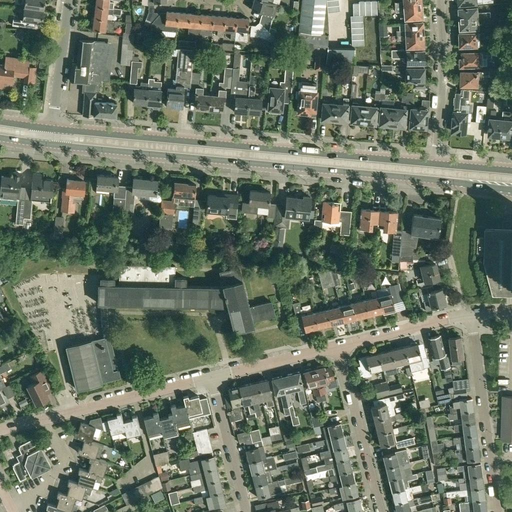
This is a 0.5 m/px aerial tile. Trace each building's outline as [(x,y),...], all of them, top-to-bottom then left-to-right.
[(43,10),(44,4),(44,0),(24,0),(24,8),(43,10)] [(95,0),(95,7),(113,9),(113,3),(109,3),(108,0),(95,0)] [(148,15),(145,20),(151,23),(158,16),(160,13),(154,13),(153,3),(166,4),(166,0),(146,0),(146,2),(148,2),(148,15)] [(278,5),(272,3),(271,3),(267,2),(261,0),(253,0),(251,10),(262,13),(273,16),(275,16),(278,5)] [(354,63),(355,49),(327,48),(329,34),(327,12),(325,0),(302,0),(298,32),(296,52),(316,53),(324,54),(327,54),(326,62),(354,63)] [(384,0),(378,0),(378,1),(378,9),(386,8),(386,2),(384,0)] [(421,6),(404,7),(395,8),(395,12),(399,11),(400,19),(405,18),(405,19),(422,18),(422,16),(424,16),(423,10),(422,10),(421,6)] [(95,7),(93,19),(106,20),(107,14),(112,15),(112,14),(120,15),(121,10),(113,9),(95,7)] [(43,13),(43,10),(24,8),(22,20),(13,19),(12,25),(33,28),(37,28),(38,23),(42,23),(43,16),(43,13)] [(460,16),(461,20),(491,18),(490,13),(478,14),(477,8),(460,9),(460,11),(459,14),(460,16)] [(176,32),(177,26),(178,13),(166,12),(166,17),(158,16),(151,23),(151,30),(176,32)] [(190,14),(178,13),(177,26),(189,27),(190,14)] [(261,15),(259,23),(270,34),(276,40),(281,36),(274,30),(270,26),(272,18),(273,18),(273,16),(268,14),(262,13),(262,15),(261,15)] [(201,15),(190,14),(189,27),(188,33),(200,34),(200,28),(201,15)] [(200,28),(200,34),(211,35),(212,29),(213,16),(201,15),(200,28)] [(225,17),(213,16),(212,29),(216,29),(215,35),(223,36),(223,33),(224,30),(225,17)] [(225,17),(224,33),(230,34),(230,39),(235,40),(237,18),(225,17)] [(237,18),(235,40),(247,41),(249,19),(237,18)] [(461,24),(460,27),(461,29),(461,30),(479,29),(478,23),(491,22),(491,18),(461,20),(461,24)] [(112,32),(113,26),(117,27),(118,22),(106,20),(93,19),(92,30),(105,32),(105,31),(112,32)] [(251,25),(250,36),(259,37),(266,39),(274,43),(276,40),(270,34),(259,23),(255,26),(251,25)] [(405,23),(406,30),(396,31),(396,36),(403,36),(406,35),(423,35),(423,31),(424,31),(424,24),(422,24),(422,23),(405,23)] [(135,28),(137,42),(145,31),(135,28)] [(478,47),(477,45),(481,45),(481,39),(485,39),(485,33),(460,34),(461,47),(478,47)] [(423,35),(406,35),(406,48),(423,47),(423,45),(424,45),(424,39),(423,39),(423,35)] [(122,39),(120,66),(130,67),(131,61),(131,56),(132,45),(132,40),(122,39)] [(70,81),(85,82),(90,83),(90,82),(100,83),(101,83),(105,42),(79,40),(78,56),(73,56),(72,63),(70,81)] [(511,40),(502,41),(502,48),(511,47),(511,40)] [(211,49),(210,52),(222,53),(222,50),(223,44),(211,43),(211,49)] [(223,44),(222,50),(233,51),(234,44),(223,43),(223,44)] [(511,47),(502,48),(502,55),(511,54),(511,47)] [(157,48),(156,61),(165,61),(166,49),(157,48)] [(179,49),(176,75),(178,75),(177,81),(179,81),(179,85),(176,85),(175,89),(167,88),(166,106),(182,107),(184,82),(190,82),(192,70),(193,50),(179,49)] [(424,56),(424,51),(408,51),(408,50),(391,50),(391,58),(404,58),(404,63),(407,63),(407,64),(424,63),(424,62),(425,61),(425,58),(424,56)] [(463,59),(461,59),(461,66),(483,66),(487,65),(486,59),(486,58),(487,58),(493,58),(493,52),(476,53),(476,52),(469,52),(469,53),(463,53),(463,59)] [(322,71),(324,54),(316,53),(314,70),(322,71)] [(291,95),(294,58),(285,57),(284,65),(285,65),(284,81),(280,81),(279,87),(270,86),(268,109),(270,109),(270,112),(279,113),(279,110),(281,110),(283,94),(291,95)] [(29,60),(27,60),(5,58),(4,66),(0,65),(0,87),(11,89),(13,71),(25,72),(24,82),(34,83),(36,68),(28,67),(29,60)] [(130,67),(129,83),(136,84),(137,67),(141,68),(141,62),(138,62),(131,61),(130,67)] [(337,64),(327,64),(326,73),(336,73),(337,64)] [(425,80),(426,74),(424,74),(424,68),(396,67),(395,72),(402,73),(402,74),(406,74),(406,81),(424,81),(424,80),(425,80)] [(192,70),(190,82),(190,85),(199,86),(200,71),(192,70)] [(496,71),(490,71),(477,71),(477,72),(462,72),(462,78),(461,78),(461,84),(462,84),(462,86),(478,86),(478,80),(484,80),(484,77),(496,77),(496,71)] [(210,94),(209,109),(211,110),(211,111),(216,111),(217,110),(222,111),(222,107),(222,102),(224,103),(226,87),(231,88),(232,76),(224,75),(223,75),(222,83),(219,82),(218,89),(218,95),(210,94)] [(231,88),(230,95),(235,95),(234,104),(234,108),(234,112),(247,113),(248,90),(249,85),(249,82),(238,81),(239,77),(232,76),(231,88)] [(148,77),(148,83),(147,89),(146,104),(152,105),(153,108),(157,108),(158,105),(159,105),(161,81),(153,81),(153,78),(148,77)] [(90,83),(85,82),(83,115),(94,116),(94,114),(97,115),(115,116),(116,103),(102,102),(102,99),(95,99),(96,90),(99,91),(100,83),(90,82),(90,83)] [(298,112),(299,112),(300,112),(300,114),(307,114),(307,113),(314,113),(315,109),(314,109),(317,84),(301,82),(300,92),(298,92),(297,99),(299,99),(298,112)] [(140,83),(140,86),(134,86),(133,99),(133,103),(146,104),(147,89),(148,83),(140,83)] [(249,85),(248,90),(247,113),(260,114),(261,98),(253,98),(254,86),(249,85)] [(202,94),(202,87),(195,87),(194,100),(196,101),(196,108),(202,109),(202,110),(207,110),(208,109),(209,109),(210,94),(202,94)] [(452,116),(452,125),(452,126),(453,126),(452,132),(458,132),(459,134),(463,134),(464,133),(465,133),(467,113),(461,113),(462,105),(465,105),(466,99),(468,99),(469,90),(461,89),(461,94),(456,94),(455,99),(454,98),(454,104),(455,104),(453,116),(452,116)] [(412,93),(407,92),(406,95),(402,95),(401,102),(406,102),(406,103),(412,104),(412,93)] [(495,93),(488,92),(487,107),(493,108),(495,93)] [(335,104),(333,122),(340,122),(341,121),(346,121),(348,98),(343,98),(342,104),(335,104)] [(323,100),(321,115),(321,119),(326,120),(327,121),(333,122),(335,104),(328,103),(329,101),(323,100)] [(429,106),(429,100),(422,100),(421,105),(422,105),(422,109),(411,108),(409,127),(410,127),(410,129),(417,129),(417,127),(425,128),(427,108),(429,106)] [(362,124),(364,106),(357,105),(357,102),(352,102),(350,122),(356,122),(356,124),(362,124)] [(371,106),(364,106),(362,124),(369,125),(369,123),(375,124),(377,104),(372,103),(371,106)] [(379,122),(379,124),(384,125),(385,126),(391,127),(393,108),(393,105),(386,104),(381,104),(379,122)] [(486,106),(477,105),(476,121),(485,122),(486,106)] [(400,109),(393,108),(391,127),(398,127),(399,126),(404,127),(404,125),(406,106),(400,106),(400,109)] [(489,132),(488,136),(494,136),(494,137),(500,138),(500,137),(502,119),(495,119),(496,110),(491,110),(489,132)] [(503,111),(502,119),(500,137),(502,137),(503,138),(506,138),(507,137),(511,137),(511,111),(510,111),(510,112),(503,111)] [(18,199),(20,180),(21,174),(13,173),(12,177),(1,176),(1,182),(0,188),(0,197),(17,199),(15,224),(21,225),(22,218),(24,199),(18,199)] [(117,185),(118,181),(118,177),(113,176),(114,174),(111,174),(110,176),(97,175),(96,188),(114,190),(112,212),(124,213),(124,206),(126,186),(117,185)] [(31,200),(24,199),(22,218),(30,219),(31,201),(50,202),(52,181),(40,179),(41,176),(33,175),(32,181),(31,200)] [(132,187),(126,186),(124,206),(124,213),(133,214),(135,192),(150,194),(149,200),(150,201),(161,202),(161,201),(162,192),(157,191),(157,189),(156,189),(156,184),(157,180),(133,178),(132,187)] [(83,194),(84,188),(85,182),(68,180),(68,179),(67,179),(66,189),(64,189),(64,188),(62,211),(72,212),(73,203),(70,203),(71,192),(83,194)] [(161,202),(158,227),(172,229),(174,203),(178,203),(178,198),(194,199),(195,199),(195,188),(196,184),(187,184),(187,183),(174,182),(174,186),(173,198),(172,202),(171,202),(161,201),(161,202)] [(267,216),(274,217),(275,204),(269,203),(270,196),(270,192),(249,190),(249,194),(248,203),(242,202),(241,211),(257,213),(257,205),(268,206),(267,216)] [(208,195),(207,199),(206,211),(226,212),(226,218),(236,219),(238,195),(225,194),(225,197),(208,195)] [(285,205),(275,204),(274,217),(273,226),(287,227),(289,216),(308,218),(310,201),(310,197),(303,196),(303,198),(286,196),(285,205)] [(338,212),(338,210),(339,202),(324,201),(324,199),(324,198),(322,223),(322,220),(341,222),(340,234),(349,234),(351,213),(338,212)] [(201,200),(194,199),(192,224),(199,224),(201,200)] [(372,222),(378,222),(379,207),(373,206),(372,209),(361,208),(359,228),(371,229),(372,222)] [(379,207),(378,222),(384,223),(383,230),(389,230),(394,231),(392,254),(391,261),(398,262),(399,255),(401,232),(401,230),(395,230),(396,220),(397,215),(397,211),(386,210),(386,207),(379,207)] [(410,233),(401,232),(399,255),(412,254),(416,235),(437,238),(440,218),(413,214),(410,233)] [(63,218),(55,218),(52,243),(60,243),(63,218)] [(511,229),(486,229),(485,263),(493,296),(511,296),(511,229)] [(22,231),(11,230),(11,238),(21,239),(22,231)] [(221,245),(220,256),(232,257),(233,246),(221,245)] [(425,259),(425,254),(412,254),(399,255),(398,262),(419,261),(424,283),(416,284),(418,289),(432,286),(431,281),(439,279),(435,262),(429,264),(428,260),(425,259)] [(91,341),(66,347),(76,386),(77,389),(101,383),(101,382),(120,377),(118,370),(116,362),(115,358),(111,342),(107,321),(107,316),(107,311),(107,304),(228,306),(229,308),(230,312),(226,314),(228,318),(231,317),(232,320),(234,330),(253,325),(253,321),(274,315),(271,302),(249,307),(242,280),(239,267),(220,272),(224,285),(223,286),(223,287),(186,286),(186,278),(175,277),(175,286),(174,286),(175,266),(119,265),(119,285),(114,285),(114,279),(101,278),(101,282),(99,282),(99,294),(98,303),(102,303),(102,311),(102,320),(103,330),(105,338),(91,341)] [(319,273),(321,284),(330,282),(326,271),(319,273)] [(337,272),(331,274),(335,287),(341,285),(337,272)] [(366,279),(359,281),(361,287),(368,285),(366,279)] [(353,282),(347,283),(348,290),(355,289),(353,282)] [(388,284),(391,294),(378,297),(382,312),(395,309),(393,302),(399,300),(394,283),(388,284)] [(433,291),(432,286),(418,289),(418,294),(427,292),(429,300),(423,302),(426,312),(432,310),(432,308),(446,304),(441,289),(433,291)] [(378,297),(365,300),(369,315),(382,312),(378,297)] [(365,300),(352,303),(356,318),(369,315),(365,300)] [(298,302),(292,304),(295,315),(301,314),(298,302)] [(343,322),(356,318),(352,303),(340,307),(343,322)] [(340,307),(327,310),(331,325),(343,322),(340,307)] [(327,310),(314,313),(318,328),(331,325),(327,310)] [(305,331),(318,328),(314,313),(302,316),(305,331)] [(441,369),(450,367),(447,354),(445,354),(440,336),(429,339),(433,357),(438,356),(441,369)] [(448,338),(451,360),(452,365),(460,364),(459,358),(463,358),(460,337),(448,338)] [(418,343),(405,347),(409,362),(422,359),(418,343)] [(405,347),(392,350),(396,365),(409,362),(405,347)] [(398,372),(396,365),(392,350),(379,353),(382,369),(384,376),(398,372)] [(366,357),(359,359),(361,366),(358,367),(361,376),(363,375),(364,378),(371,376),(370,372),(382,369),(379,353),(366,357)] [(317,369),(314,369),(320,394),(321,401),(326,400),(324,393),(325,393),(323,383),(334,380),(331,367),(324,369),(324,367),(322,367),(322,366),(317,367),(317,369)] [(321,401),(320,394),(314,369),(310,370),(310,369),(305,370),(305,372),(303,372),(307,387),(312,386),(314,396),(315,395),(317,402),(321,401)] [(48,398),(46,392),(51,390),(41,370),(30,376),(33,383),(27,386),(36,404),(48,398)] [(289,391),(293,390),(297,389),(300,404),(306,403),(299,372),(289,374),(281,376),(287,406),(292,405),(289,391)] [(289,414),(287,406),(281,376),(271,378),(275,395),(280,394),(285,415),(289,414)] [(268,380),(258,382),(262,400),(266,399),(267,406),(274,405),(268,380)] [(262,400),(258,382),(248,385),(255,412),(256,417),(261,415),(257,401),(262,400)] [(385,382),(382,383),(382,384),(375,386),(378,396),(388,394),(386,386),(385,382)] [(9,384),(2,388),(7,397),(14,394),(9,384)] [(248,385),(238,387),(243,405),(248,404),(250,413),(255,412),(248,385)] [(393,385),(386,386),(388,394),(395,392),(393,385)] [(238,406),(243,405),(238,387),(228,389),(236,420),(241,419),(238,406)] [(465,387),(453,388),(453,391),(454,399),(467,397),(466,391),(465,387)] [(454,399),(453,391),(444,393),(443,389),(435,391),(438,403),(454,399)] [(374,406),(371,407),(374,420),(393,415),(391,409),(393,408),(396,406),(395,400),(404,398),(402,394),(398,395),(373,401),(374,406)] [(183,397),(185,405),(189,419),(203,415),(198,396),(189,398),(188,396),(183,397)] [(511,396),(503,396),(502,407),(511,407),(511,396)] [(25,398),(19,401),(21,407),(28,403),(25,398)] [(448,414),(473,411),(472,398),(459,400),(447,403),(448,414)] [(171,406),(172,413),(176,428),(191,424),(189,419),(185,405),(176,408),(176,405),(171,406)] [(511,407),(502,407),(502,418),(511,418),(511,407)] [(447,419),(461,417),(462,424),(475,423),(473,411),(448,414),(446,414),(447,419)] [(149,438),(163,434),(159,420),(158,412),(153,414),(154,416),(144,419),(149,438)] [(102,423),(104,430),(110,432),(111,434),(118,432),(120,438),(127,436),(123,421),(121,413),(116,414),(117,416),(107,419),(108,421),(102,423)] [(169,417),(159,420),(163,434),(164,439),(178,435),(176,428),(172,413),(168,415),(169,417)] [(401,413),(393,415),(374,420),(377,433),(393,429),(390,419),(402,416),(401,413)] [(132,419),(123,421),(127,436),(127,437),(141,433),(137,415),(132,416),(132,419)] [(311,419),(313,427),(327,424),(325,415),(311,419)] [(425,416),(428,429),(434,428),(432,415),(425,416)] [(74,437),(84,440),(91,442),(91,441),(95,428),(104,430),(102,423),(101,418),(90,420),(89,425),(80,423),(77,432),(75,432),(74,437)] [(511,418),(502,418),(501,429),(511,429),(511,418)] [(322,427),(325,439),(343,435),(340,423),(322,427)] [(476,435),(475,423),(462,424),(453,426),(454,431),(463,430),(464,437),(476,435)] [(436,441),(434,428),(428,429),(430,442),(436,441)] [(194,439),(208,435),(207,429),(193,433),(194,439)] [(381,446),(396,442),(397,447),(415,443),(413,437),(396,441),(395,439),(394,433),(393,429),(377,433),(381,446)] [(511,429),(501,429),(501,440),(511,440),(511,429)] [(241,442),(251,439),(250,436),(249,432),(239,434),(241,442)] [(260,434),(250,436),(251,439),(252,442),(262,440),(260,434)] [(210,440),(208,435),(194,439),(195,444),(210,440)] [(343,435),(325,439),(328,451),(346,447),(343,435)] [(478,447),(476,435),(464,437),(453,438),(453,443),(459,443),(460,449),(478,447)] [(272,444),(271,441),(270,436),(261,438),(263,446),(272,444)] [(11,465),(14,471),(20,481),(26,477),(25,475),(29,473),(30,475),(48,466),(39,448),(30,453),(28,449),(36,444),(33,438),(17,446),(21,453),(18,461),(11,465)] [(293,439),(285,441),(287,448),(288,447),(289,451),(296,450),(293,439)] [(103,445),(91,441),(91,442),(84,440),(81,449),(79,448),(78,453),(90,456),(95,458),(99,459),(103,445)] [(211,446),(210,440),(195,444),(197,450),(211,446)] [(432,453),(437,452),(438,452),(436,441),(430,442),(432,453)] [(244,445),(246,450),(249,462),(272,457),(275,456),(273,451),(260,455),(256,442),(244,445)] [(430,457),(427,445),(420,446),(423,458),(430,457)] [(197,450),(198,456),(213,452),(211,446),(197,450)] [(349,459),(346,447),(328,451),(319,453),(321,459),(323,458),(325,465),(336,462),(349,459)] [(467,461),(479,459),(478,447),(460,449),(456,450),(454,450),(455,455),(462,454),(463,462),(467,461)] [(383,456),(386,468),(404,464),(402,457),(408,456),(406,449),(395,452),(396,453),(383,456)] [(154,460),(169,456),(168,451),(153,455),(154,460)] [(439,462),(437,452),(432,453),(434,465),(441,463),(441,461),(439,462)] [(91,462),(88,470),(88,471),(97,473),(97,474),(103,476),(108,462),(99,459),(95,458),(90,456),(88,461),(91,462)] [(170,462),(169,456),(154,460),(155,466),(170,462)] [(197,473),(204,471),(217,468),(214,456),(187,463),(186,459),(177,461),(179,471),(195,467),(197,473)] [(273,461),(272,457),(249,462),(252,474),(269,470),(267,463),(273,461)] [(335,475),(352,470),(349,459),(336,462),(325,465),(316,467),(317,471),(327,469),(329,476),(335,475)] [(277,467),(269,470),(252,474),(255,486),(271,482),(269,474),(296,467),(295,463),(277,467)] [(386,468),(389,480),(406,476),(404,468),(410,467),(409,463),(404,464),(386,468)] [(482,476),(480,463),(467,465),(455,466),(456,472),(462,471),(463,478),(469,477),(482,476)] [(80,473),(77,483),(86,486),(93,488),(95,481),(101,483),(103,476),(97,474),(97,473),(88,471),(88,470),(79,468),(78,473),(80,473)] [(220,480),(217,468),(204,471),(197,473),(190,475),(191,481),(199,479),(201,485),(220,480)] [(355,482),(352,470),(335,475),(329,476),(322,478),(323,482),(330,480),(332,488),(355,482)] [(445,470),(437,471),(437,480),(446,479),(445,470)] [(416,473),(406,476),(389,480),(392,492),(409,488),(407,480),(417,478),(416,473)] [(159,475),(152,479),(157,489),(162,487),(159,475)] [(301,475),(271,482),(255,486),(258,498),(282,492),(280,485),(285,484),(285,485),(303,481),(301,475)] [(483,488),(482,476),(469,477),(463,478),(458,479),(459,483),(469,482),(470,490),(483,488)] [(157,489),(152,479),(146,481),(152,492),(157,489)] [(69,486),(66,494),(75,498),(82,500),(84,493),(91,495),(93,488),(86,486),(77,483),(69,480),(67,485),(69,486)] [(223,492),(220,480),(201,485),(193,487),(194,493),(209,489),(210,495),(223,492)] [(146,481),(141,484),(147,495),(152,492),(146,481)] [(168,481),(161,483),(164,490),(171,489),(168,481)] [(329,493),(332,493),(340,491),(341,498),(358,494),(355,482),(332,488),(328,489),(329,493)] [(427,483),(420,485),(422,492),(428,490),(427,483)] [(142,497),(147,495),(141,484),(136,486),(142,497)] [(392,492),(395,504),(407,501),(412,500),(410,493),(421,490),(420,485),(409,488),(392,492)] [(136,486),(131,489),(137,500),(142,497),(136,486)] [(447,493),(443,493),(444,505),(451,504),(450,496),(464,494),(471,493),(472,502),(485,500),(483,488),(470,490),(459,491),(447,493)] [(131,489),(126,491),(132,502),(137,500),(131,489)] [(154,500),(163,496),(159,489),(151,493),(154,500)] [(172,504),(180,502),(177,490),(169,492),(172,504)] [(132,502),(126,491),(121,494),(127,505),(132,502)] [(59,497),(57,506),(56,507),(65,509),(65,510),(72,511),(75,511),(77,505),(73,504),(75,498),(66,494),(58,492),(57,497),(59,497)] [(223,492),(210,495),(193,499),(195,504),(206,502),(208,509),(226,504),(223,492)] [(412,500),(407,501),(395,504),(396,511),(409,511),(408,506),(432,501),(431,495),(412,500)] [(322,496),(310,499),(312,505),(323,503),(322,496)] [(347,506),(348,511),(353,511),(361,510),(358,498),(333,504),(335,510),(347,506)] [(309,499),(301,501),(303,509),(311,508),(309,499)] [(458,511),(486,511),(485,500),(472,502),(465,503),(457,504),(458,511)] [(297,511),(298,511),(297,508),(292,509),(279,511),(277,501),(266,504),(268,510),(261,511),(297,511)] [(133,502),(115,511),(116,511),(128,511),(136,508),(133,502)] [(64,511),(65,510),(65,509),(56,507),(57,506),(51,504),(47,503),(46,508),(49,509),(49,511),(48,511),(47,511),(64,511)]
